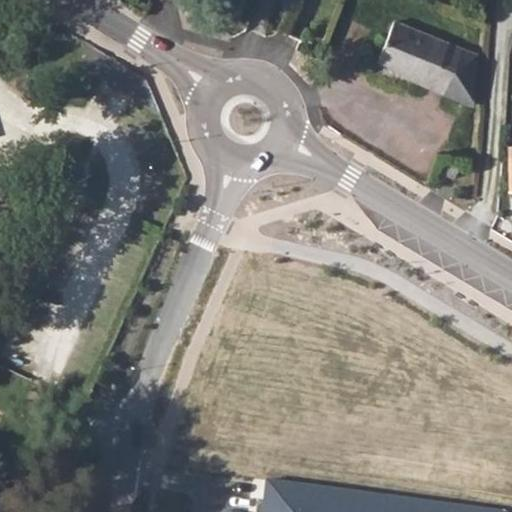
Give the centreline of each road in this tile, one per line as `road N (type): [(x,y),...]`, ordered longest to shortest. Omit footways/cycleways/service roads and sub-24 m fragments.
road 1 (residential): [(224,156),(130,434),(119,511)]
road 2 (unknown): [(502,0),(476,255)]
road 3 (secondary): [(511,277),(331,165)]
